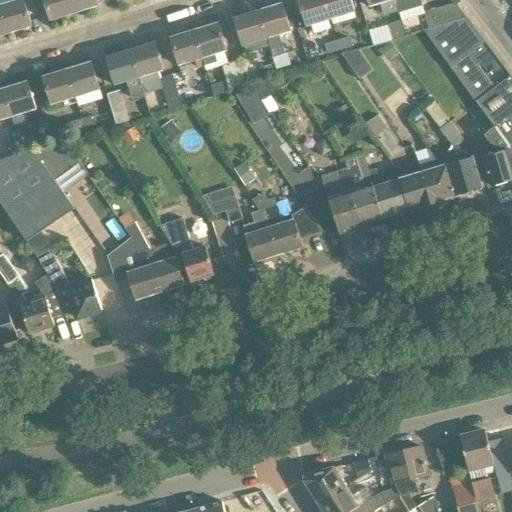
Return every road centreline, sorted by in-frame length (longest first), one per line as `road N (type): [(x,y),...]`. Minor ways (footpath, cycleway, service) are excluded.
road 1 (residential): [(0,400),(228,345),(511,250)]
road 2 (residential): [(272,464),(511,405)]
road 3 (residential): [(0,70),(221,0)]
road 4 (residential): [(95,511),(272,464)]
